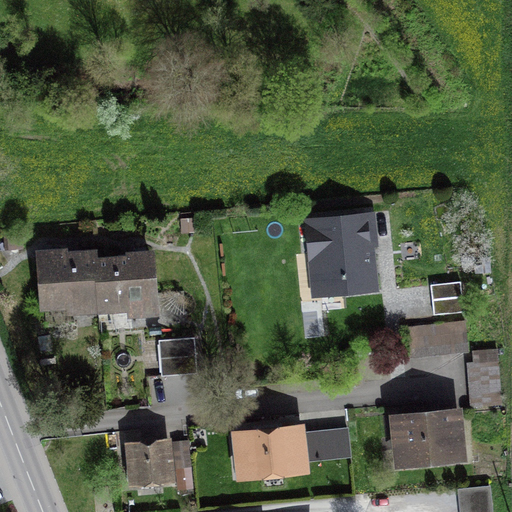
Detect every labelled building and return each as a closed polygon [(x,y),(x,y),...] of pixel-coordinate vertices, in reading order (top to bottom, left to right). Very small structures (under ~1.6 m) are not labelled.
[(365,223),(309,228),(315,292),(371,287),(365,223)] [(97,255),(100,300),(101,311),(164,306),(160,250),(97,255)] [(100,300),(97,255),(43,259),(46,304),(100,300)] [(466,286),(435,290),(438,319),(469,316),(466,286)] [(466,323),(408,329),(411,357),(469,351),(466,323)] [(201,341),(164,344),(167,381),(153,383),(155,410),(219,405),(216,374),(204,375),(201,341)] [(499,352),(471,355),(477,409),(505,406),(499,352)] [(467,411),(398,418),(403,467),(473,460),(467,411)] [(312,426),(240,434),(246,484),(318,476),(312,426)] [(166,437),(120,442),(126,487),(172,482),(166,437)] [(192,470),(191,441),(176,441),(176,470),(192,470)] [(494,511),(493,490),(462,494),(464,511),(494,511)]
